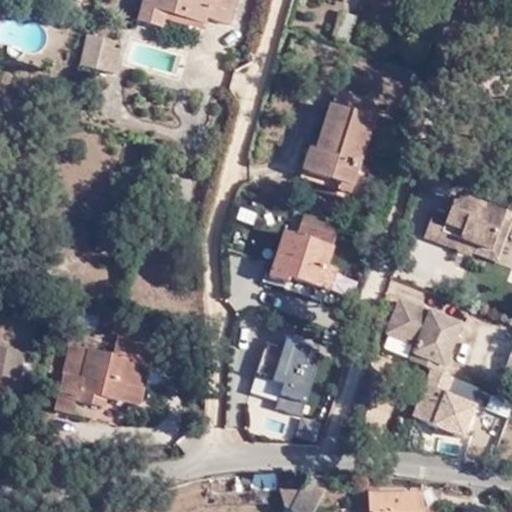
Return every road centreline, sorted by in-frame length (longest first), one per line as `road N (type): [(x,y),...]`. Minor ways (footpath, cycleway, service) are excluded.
road 1 (residential): [(286,0),(208,249),(226,464)]
road 2 (unclassified): [(226,464),(316,459),(511,485)]
road 3 (unclassified): [(0,497),(95,493),(226,464)]
